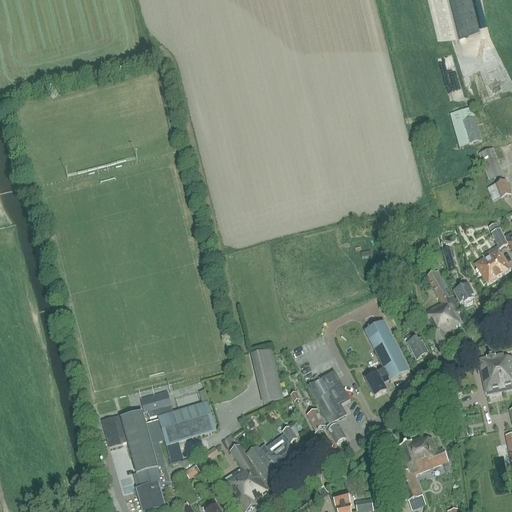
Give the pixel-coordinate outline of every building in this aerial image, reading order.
[(471,0),(427,0),(438,40),(479,30),(471,0)] [(490,83),(500,79),(495,68),(486,71),(490,83)] [(450,115),(458,148),(469,145),(469,146),(482,142),(475,119),(474,119),(472,109),(450,115)] [(493,150),(483,154),(479,155),(489,182),(503,176),(493,150)] [(505,182),(487,189),(493,203),(511,196),(505,182)] [(492,236),(499,252),(507,247),(500,232),(496,226),(489,229),(492,236)] [(455,269),(450,252),(442,254),(447,271),(455,269)] [(498,252),(485,261),(475,267),(487,287),(510,273),(498,252)] [(421,315),(427,328),(439,350),(450,340),(448,337),(457,332),(456,329),(463,326),(457,315),(459,314),(459,312),(452,298),(452,299),(438,273),(427,279),(441,305),(421,315)] [(462,282),(451,287),(454,293),(460,306),(463,305),(464,307),(473,302),(471,299),(474,298),(469,286),(465,288),(462,282)] [(390,384),(409,374),(384,324),(365,333),(384,372),(377,375),(365,381),(375,399),(386,393),(382,384),(389,381),(390,384)] [(413,335),(406,339),(410,346),(408,347),(416,361),(427,355),(423,347),(424,347),(420,340),(417,342),(413,335)] [(263,405),(283,400),(271,351),(252,356),(263,405)] [(478,361),(484,395),(511,390),(511,358),(504,360),(503,356),(478,361)] [(312,397),(329,427),(327,428),(336,445),(346,440),(338,426),(333,429),(331,426),(346,418),(347,418),(342,408),(350,403),(335,374),(308,390),(312,397)] [(128,393),(111,398),(116,413),(132,408),(128,393)] [(154,412),(171,407),(168,394),(140,402),(144,415),(151,413),(148,414),(149,420),(173,414),(171,408),(154,412)] [(293,405),(300,402),(296,394),(290,397),(293,405)] [(159,423),(164,443),(165,443),(166,447),(216,431),(208,405),(158,420),(159,423)] [(325,459),(333,454),(323,433),(322,431),(326,429),(318,413),(307,417),(317,436),(314,437),(325,459)] [(116,423),(122,446),(128,444),(136,475),(133,476),(133,477),(134,477),(138,491),(137,491),(138,493),(138,492),(140,499),(140,500),(141,500),(142,506),(142,507),(143,507),(144,511),(151,511),(153,511),(172,507),(171,504),(175,503),(171,492),(172,492),(159,445),(164,443),(159,423),(146,427),(142,414),(121,421),(116,423)] [(122,446),(116,423),(115,420),(102,423),(110,450),(122,446)] [(283,435),(284,436),(266,449),(264,447),(260,450),(269,463),(271,461),(281,474),(299,461),(288,447),(297,441),(289,430),(283,435)] [(227,436),(218,442),(221,446),(230,441),(227,436)] [(416,511),(426,509),(422,498),(423,498),(414,477),(448,463),(443,451),(437,453),(432,439),(423,443),(422,439),(399,449),(407,472),(398,476),(408,503),(411,511),(416,511)] [(247,456),(253,464),(267,483),(277,476),(263,457),(257,449),(247,456)] [(240,471),(225,480),(220,483),(230,498),(233,497),(242,511),(249,511),(257,507),(255,503),(263,498),(262,496),(268,492),(245,456),(235,462),(240,471)] [(196,466),(185,473),(189,479),(200,473),(196,466)] [(336,509),(336,511),(351,511),(348,494),(332,498),(335,509),(336,509)] [(356,511),(373,511),(371,501),(356,504),(356,511)]
